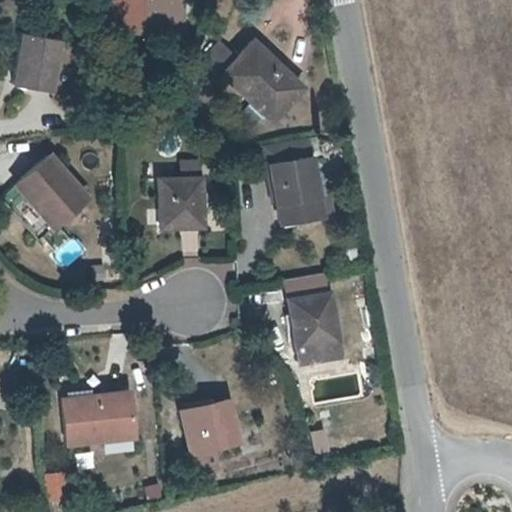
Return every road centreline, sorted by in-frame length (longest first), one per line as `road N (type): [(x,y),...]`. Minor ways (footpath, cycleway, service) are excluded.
road 1 (residential): [(426,511),(338,0)]
road 2 (residential): [(191,303),(50,320)]
